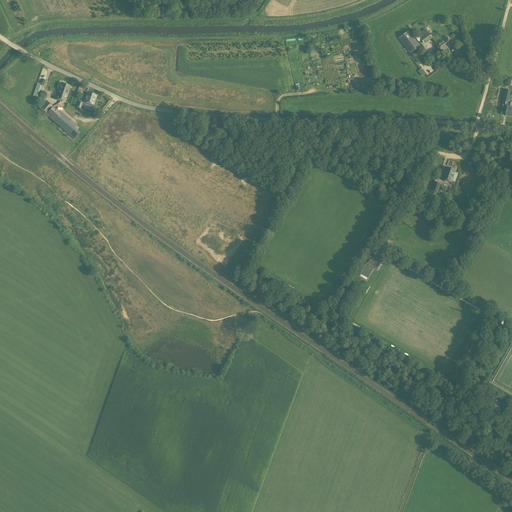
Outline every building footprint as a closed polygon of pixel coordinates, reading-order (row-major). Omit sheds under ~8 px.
[(420,38),(424,44),(432,38),(428,32),(420,38)] [(407,45),(411,51),(418,46),(408,33),(402,38),(407,45)] [(435,45),(441,53),(452,45),(447,37),(435,45)] [(67,95),(70,86),(61,83),(58,90),(55,99),(65,103),(68,95),(67,95)] [(33,96),(37,98),(38,97),(41,86),(37,84),(33,96)] [(79,102),(77,106),(77,108),(80,108),(80,107),(86,110),(88,104),(93,105),(97,96),(87,92),(83,103),(82,103),(82,102),(79,102)] [(52,106),(45,100),(39,107),(46,113),(52,106)] [(52,107),(48,112),(50,115),(49,117),(50,118),(52,116),(56,119),(54,121),(75,139),(80,133),(74,128),(76,125),(61,112),(60,114),(52,107)] [(455,182),(457,174),(455,173),(455,170),(446,167),(442,180),(451,183),(452,181),(455,182)] [(440,184),(435,182),(432,191),(437,192),(440,184)] [(367,262),(360,274),(368,278),(374,268),(377,270),(383,259),(374,253),(368,263),(367,262)]
